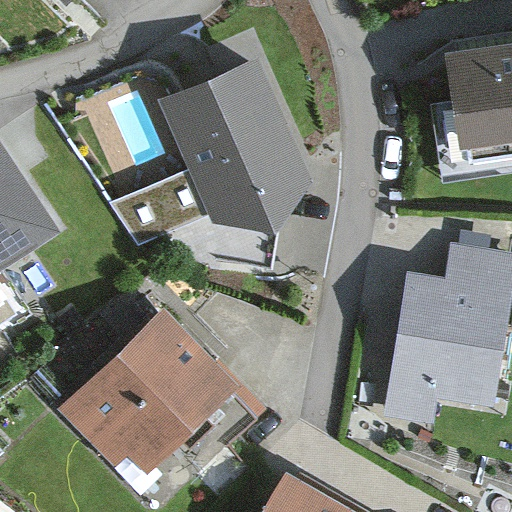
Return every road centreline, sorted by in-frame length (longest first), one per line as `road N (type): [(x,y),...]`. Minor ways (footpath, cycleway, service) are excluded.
road 1 (residential): [(323,408),(361,122),(336,0)]
road 2 (residential): [(198,0),(137,37),(0,78)]
